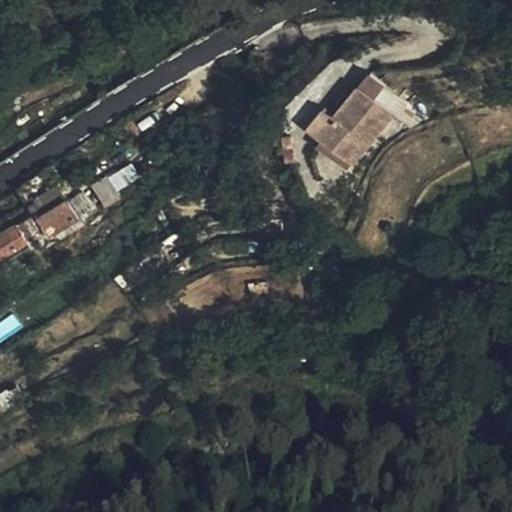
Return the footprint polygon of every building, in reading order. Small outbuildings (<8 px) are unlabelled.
[(333,103),(370,131),(413,77),(375,49),(352,80),(333,103)] [(341,72),(324,97),(333,103),(352,80),(341,72)] [(111,183),(99,171),(86,181),(80,175),(55,191),(65,206),(91,189),(96,195),(111,183)] [(0,222),(0,238),(5,245),(47,218),(35,200),(0,222)] [(463,404),(469,420),(485,411),(478,395),(463,404)]
